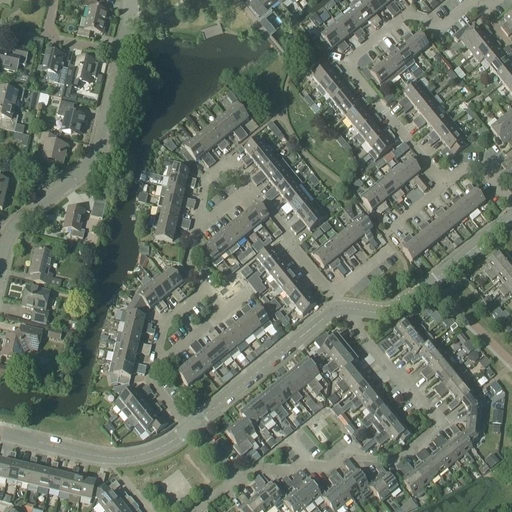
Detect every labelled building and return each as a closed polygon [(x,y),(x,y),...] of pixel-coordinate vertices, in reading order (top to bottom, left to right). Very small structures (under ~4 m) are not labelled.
[(272,8),(268,4),(265,0),(250,0),(253,3),(248,6),(258,19),(272,8)] [(375,16),(379,13),(369,0),(367,0),(360,6),(377,26),(380,23),(375,16)] [(369,0),(379,13),(384,9),(386,8),(387,10),(386,11),(392,19),(396,16),(388,6),(382,0),(369,0)] [(382,0),(388,6),(396,16),(399,13),(393,6),(395,4),(393,2),(395,0),(382,0)] [(377,26),(360,6),(356,1),(348,8),(352,12),(363,26),(368,22),(373,29),(377,26)] [(95,10),(96,5),(84,3),(83,8),(88,10),(86,20),(104,24),(107,13),(95,10)] [(359,29),(363,26),(352,12),(344,19),(360,39),(364,36),(359,29)] [(504,34),(511,27),(511,14),(504,20),(507,24),(500,29),(504,34)] [(357,42),(360,39),(344,19),(336,26),(347,39),(352,35),(357,42)] [(101,36),(104,24),(86,20),(83,31),(78,30),(76,37),(88,40),(90,33),(101,36)] [(342,43),(347,39),(336,26),(328,32),(344,52),(348,49),(342,43)] [(471,32),(467,27),(467,26),(453,38),(456,42),(457,43),(460,41),(466,49),(487,32),(484,27),(478,32),(475,28),(471,32)] [(341,55),(344,52),(328,32),(313,44),(324,58),(335,48),(341,55)] [(472,57),(488,44),(485,41),(491,36),(487,32),(466,49),(472,57)] [(404,38),(419,55),(428,48),(418,36),(413,40),(409,34),(404,38)] [(411,62),(419,55),(404,38),(401,40),(406,46),(401,50),(411,62)] [(483,62),(498,49),(500,48),(496,43),(491,48),(488,44),(472,57),(479,65),(483,62)] [(411,62),(401,50),(397,53),(393,47),(389,51),(406,72),(414,66),(411,62)] [(24,67),(28,52),(12,48),(10,55),(0,52),(0,69),(14,73),(16,65),(24,67)] [(489,70),(511,52),(507,48),(501,53),(498,49),(483,62),(489,70)] [(390,59),(385,63),(398,79),(406,72),(389,51),(385,53),(390,59)] [(495,78),(511,65),(508,62),(511,58),(511,53),(511,52),(489,70),(495,78)] [(46,53),(41,73),(48,74),(49,84),(53,85),(57,86),(54,99),(61,101),(64,88),(68,71),(61,70),(59,69),(60,65),(62,57),(46,53)] [(376,60),(372,64),(377,69),(390,85),(398,79),(385,63),(381,66),(376,60)] [(68,71),(64,88),(78,91),(81,82),(88,84),(89,79),(94,80),(97,65),(92,64),(78,61),(76,69),(70,68),(69,71),(68,71)] [(318,88),(338,71),(336,68),(329,73),(325,68),(319,61),(307,71),(313,78),(311,80),(318,88)] [(374,72),(369,76),(378,88),(382,92),(390,85),(377,69),(372,64),(369,66),(374,72)] [(502,86),(511,77),(511,66),(511,65),(495,78),(502,86)] [(415,82),(423,76),(418,70),(410,76),(415,82)] [(321,99),(324,96),(339,84),(335,80),(341,75),(338,71),(318,88),(314,91),(321,99)] [(511,112),(506,117),(511,125),(511,77),(502,86),(511,98),(511,112)] [(397,106),(401,112),(426,91),(419,83),(415,87),(414,87),(403,96),(405,99),(397,106)] [(328,101),(324,104),(327,108),(327,107),(328,106),(331,104),(345,93),(352,87),(349,84),(342,89),(339,84),(324,96),(328,101)] [(331,104),(328,106),(335,114),(337,112),(352,100),(348,96),(354,91),(352,87),(345,93),(331,104)] [(421,95),(401,112),(404,115),(412,108),(416,113),(432,100),(429,96),(435,92),(431,87),(426,91),(421,95)] [(21,104),(24,92),(11,89),(9,94),(0,91),(0,106),(13,109),(15,102),(21,104)] [(37,104),(39,96),(32,94),(30,102),(37,104)] [(344,120),(365,103),(362,100),(355,105),(352,100),(337,112),(344,120)] [(414,127),(434,111),(439,108),(432,100),(416,113),(419,117),(411,124),(414,127)] [(80,135),(84,118),(72,115),(74,106),(60,103),(57,118),(64,120),(61,134),(69,135),(70,133),(80,135)] [(350,128),(364,116),(361,112),(367,107),(365,103),(344,120),(350,128)] [(0,106),(0,129),(13,133),(16,119),(11,118),(13,109),(0,106)] [(232,111),(224,118),(235,131),(241,138),(243,141),(247,138),(239,128),(243,125),(248,121),(237,107),(232,111)] [(429,129),(441,119),(434,111),(414,127),(418,131),(425,125),(429,129)] [(357,136),(378,120),(375,116),(368,121),(364,116),(350,128),(357,136)] [(448,127),(452,124),(445,116),(441,119),(429,129),(432,133),(427,138),(430,141),(448,127)] [(511,125),(506,117),(497,124),(511,142),(511,125)] [(224,118),(216,124),(227,137),(232,134),(240,144),(243,141),(241,138),(235,131),(224,118)] [(357,136),(352,141),(354,143),(356,141),(360,147),(364,144),(378,133),(374,128),(381,123),(378,120),(357,136)] [(223,141),(227,137),(216,124),(208,131),(224,151),(228,148),(223,141)] [(275,129),(271,124),(266,128),(270,133),(275,129)] [(442,146),(459,132),(459,131),(459,132),(452,124),(448,127),(430,141),(433,145),(438,141),(442,146)] [(511,150),(511,149),(511,142),(497,124),(489,131),(502,146),(505,143),(511,150)] [(200,137),(211,150),(215,147),(221,153),(224,151),(208,131),(200,137)] [(378,133),(364,144),(370,152),(384,141),(390,135),(388,132),(381,138),(378,133)] [(459,132),(442,146),(445,149),(438,155),(445,164),(464,149),(460,144),(461,144),(466,140),(459,132)] [(54,145),(55,138),(41,135),(38,147),(45,149),(42,162),(62,166),(66,148),(54,145)] [(391,149),(387,145),(394,139),(390,135),(384,141),(370,152),(366,155),(373,164),(391,149)] [(208,164),(211,167),(214,164),(206,154),(211,150),(200,137),(192,143),(203,157),(208,164)] [(207,170),(211,167),(208,164),(203,157),(192,143),(189,140),(181,147),(186,153),(181,157),(190,167),(199,160),(207,170)] [(256,141),(243,152),(247,157),(240,162),(243,165),(263,149),(256,141)] [(256,168),(270,157),(263,149),(243,165),(246,169),(253,164),(256,168)] [(253,184),(276,165),(270,157),(256,168),(260,173),(250,181),(253,184)] [(409,163),(402,169),(411,181),(416,186),(422,194),(428,190),(420,179),(417,181),(415,178),(420,174),(419,174),(424,170),(415,158),(409,162),(409,163)] [(266,180),(269,184),(288,169),(281,161),(276,165),(253,184),(256,188),(266,180)] [(511,188),(511,171),(505,163),(500,167),(505,173),(502,175),(511,188)] [(165,179),(194,186),(195,182),(186,180),(188,174),(175,171),(176,165),(173,164),(171,170),(167,169),(165,179)] [(399,166),(391,172),(403,187),(407,184),(412,190),(416,186),(411,181),(402,169),(399,166)] [(273,189),(263,197),(266,201),(289,181),(294,177),(288,169),(269,184),(273,189)] [(383,179),(395,194),(399,200),(403,197),(399,191),(403,187),(391,172),(383,179)] [(289,181),(266,201),(269,204),(279,196),(282,200),(299,187),(301,186),(294,177),(289,181)] [(194,186),(165,179),(165,180),(162,179),(160,189),(183,194),(184,189),(193,191),(194,186)] [(375,186),(386,201),(391,197),(396,203),(399,200),(395,194),(383,179),(375,186)] [(0,197),(5,198),(9,185),(0,182),(0,197)] [(379,207),(384,213),(387,210),(382,204),(386,201),(375,186),(367,192),(379,207)] [(282,214),(306,195),(299,187),(282,200),(286,205),(280,211),(282,214)] [(466,199),(476,211),(484,204),(474,192),(470,187),(466,190),(470,195),(466,199)] [(182,200),(183,194),(160,189),(161,189),(158,199),(194,207),(195,203),(182,200)] [(380,216),(384,213),(379,207),(367,192),(359,199),(361,201),(371,213),(375,210),(380,216)] [(292,212),(296,217),(313,203),(306,195),(282,214),(285,217),(292,212)] [(476,211),(466,199),(461,202),(457,197),(454,200),(468,217),(476,211)] [(193,212),(194,207),(158,199),(156,209),(178,214),(179,209),(193,212)] [(460,224),(468,217),(454,200),(450,203),(454,208),(450,212),(460,224)] [(289,228),(292,232),(302,224),(319,211),(313,203),(296,217),(300,222),(298,223),(296,222),(289,228)] [(101,221),(105,207),(93,204),(90,218),(101,221)] [(249,212),(259,226),(267,219),(256,206),(249,212)] [(82,241),(84,233),(79,231),(84,213),(68,209),(63,230),(72,232),(70,238),(82,241)] [(177,220),(178,214),(156,209),(154,219),(188,227),(189,223),(177,220)] [(460,224),(450,212),(445,215),(441,210),(438,213),(452,230),(460,224)] [(302,229),(304,227),(309,233),(326,219),(319,211),(302,224),(292,232),(296,237),(303,230),(302,229)] [(240,219),(251,232),(259,226),(249,212),(240,219)] [(444,237),(452,230),(438,213),(434,216),(438,221),(434,225),(444,237)] [(362,219),(361,220),(359,216),(351,223),(353,226),(368,244),(372,241),(367,234),(371,231),(362,219)] [(188,232),(188,227),(154,219),(151,229),(157,230),(173,234),(174,229),(188,232)] [(243,239),(251,232),(240,219),(232,225),(243,239)] [(444,237),(434,225),(429,228),(425,223),(421,226),(435,243),(444,237)] [(235,246),(243,239),(232,225),(224,232),(235,246)] [(364,246),(368,244),(353,226),(345,233),(355,244),(359,241),(364,246)] [(427,250),(435,243),(421,226),(418,229),(422,234),(418,238),(427,250)] [(172,240),(173,234),(157,230),(154,241),(171,245),(180,247),(181,242),(172,240)] [(238,250),(235,246),(224,232),(216,238),(230,257),(238,250)] [(351,248),(355,244),(345,233),(337,239),(352,256),(355,254),(351,248)] [(352,256),(337,239),(335,236),(327,243),(339,257),(343,254),(348,260),(352,256)] [(403,236),(399,239),(401,242),(406,247),(401,251),(411,263),(419,256),(405,239),(403,236)] [(427,250),(418,238),(413,241),(409,236),(405,239),(419,256),(427,250)] [(228,259),(230,257),(216,238),(208,245),(219,259),(224,254),(228,259)] [(262,246),(264,249),(271,243),(268,241),(262,246)] [(336,260),(339,257),(327,243),(319,249),(336,270),(339,267),(338,265),(339,264),(336,260)] [(222,263),(219,259),(208,245),(200,252),(213,268),(216,268),(222,263)] [(258,254),(264,249),(262,246),(256,251),(258,254)] [(332,273),(336,270),(319,249),(311,256),(323,270),(327,267),(332,273)] [(257,273),(275,259),(268,250),(255,261),(259,266),(254,269),(257,273)] [(487,279),(509,261),(505,257),(508,254),(505,251),(502,253),(487,266),(491,270),(485,275),(487,279)] [(48,275),(52,256),(41,254),(41,253),(38,252),(38,253),(34,252),(28,276),(31,277),(30,283),(50,288),(52,276),(48,275)] [(246,259),(248,262),(255,257),(252,254),(246,259)] [(268,278),(282,267),(275,259),(257,273),(260,277),(264,273),(268,278)] [(500,282),(511,272),(511,265),(509,261),(487,279),(491,283),(497,278),(500,282)] [(180,267),(176,270),(186,282),(190,279),(189,277),(181,266),(180,267)] [(230,272),(232,275),(239,270),(236,267),(230,272)] [(268,287),(270,289),(288,275),(282,267),(268,278),(273,283),(268,287)] [(177,289),(186,282),(176,270),(175,268),(162,278),(181,302),(185,299),(177,289)] [(500,295),(511,285),(511,272),(500,282),(504,286),(497,291),(500,295)] [(288,275),(270,289),(272,293),(274,293),(278,290),(281,293),(295,283),(288,275)] [(178,305),(181,302),(162,278),(154,285),(165,299),(170,295),(178,305)] [(165,299),(154,285),(151,282),(143,288),(162,312),(166,309),(161,302),(165,299)] [(283,305),(301,291),(295,283),(281,293),(285,299),(281,302),(283,305)] [(511,296),(511,285),(500,295),(503,299),(510,294),(511,296)] [(45,328),(48,314),(44,313),(48,294),(25,288),(21,308),(33,311),(30,324),(45,328)] [(159,315),(162,312),(143,288),(138,291),(135,296),(130,305),(142,313),(146,308),(149,312),(153,308),(159,315)] [(258,297),(261,295),(255,288),(252,291),(258,297)] [(291,305),(295,310),(308,299),(301,291),(283,305),(286,309),(291,305)] [(301,318),(314,307),(308,299),(295,310),(301,318)] [(271,313),(274,311),(268,304),(265,307),(271,313)] [(123,313),(120,324),(124,325),(150,331),(151,327),(142,325),(144,319),(139,318),(142,313),(130,305),(124,314),(123,313)] [(271,327),(268,323),(264,318),(266,316),(260,308),(257,310),(256,309),(252,313),(247,307),(243,309),(263,333),(271,327)] [(245,319),(240,322),(251,336),(254,340),(263,333),(243,309),(240,312),(245,319)] [(498,310),(490,316),(498,326),(499,325),(509,318),(505,313),(502,315),(498,310)] [(278,323),(283,319),(278,313),(274,317),(278,323)] [(436,327),(442,322),(435,313),(429,318),(436,327)] [(284,330),(288,326),(283,319),(278,323),(284,330)] [(251,336),(240,322),(236,326),(231,320),(227,323),(243,343),(251,336)] [(379,348),(384,355),(400,342),(415,330),(414,330),(407,321),(392,333),(396,338),(390,343),(388,341),(379,348)] [(227,323),(224,326),(229,332),(224,335),(235,349),(243,343),(227,323)] [(154,332),(150,331),(124,325),(122,335),(139,339),(140,334),(153,337),(154,332)] [(403,346),(406,350),(421,338),(425,335),(424,331),(422,328),(418,326),(414,330),(415,330),(400,342),(384,355),(389,361),(398,354),(397,351),(403,346)] [(36,352),(40,333),(20,328),(19,336),(16,336),(14,337),(13,339),(5,337),(1,357),(20,361),(22,352),(27,350),(36,352)] [(235,349),(224,335),(219,339),(214,333),(211,336),(230,360),(238,354),(237,352),(235,349)] [(139,339),(122,335),(120,345),(149,352),(150,348),(137,345),(139,339)] [(425,335),(421,338),(406,350),(410,355),(402,361),(406,365),(413,359),(417,356),(432,343),(431,340),(429,337),(425,335)] [(222,366),(230,360),(211,336),(207,338),(212,345),(208,348),(222,366)] [(336,337),(315,354),(318,358),(321,356),(325,360),(327,358),(343,345),(336,337)] [(222,366),(208,348),(203,352),(195,342),(192,345),(211,369),(214,373),(222,366)] [(420,360),(424,364),(439,352),(432,343),(417,356),(413,359),(406,365),(409,362),(413,366),(420,360)] [(149,352),(120,345),(115,344),(112,354),(134,359),(135,354),(148,357),(149,352)] [(203,375),(211,369),(192,345),(189,348),(196,358),(192,361),(203,375)] [(327,373),(350,354),(343,345),(327,358),(331,363),(323,370),(327,373)] [(463,359),(470,353),(463,345),(456,351),(463,359)] [(419,375),(423,379),(446,360),(439,352),(424,364),(427,368),(419,375)] [(133,366),(134,359),(112,354),(110,364),(145,373),(146,369),(133,366)] [(249,354),(243,358),(247,363),(252,358),(249,354)] [(341,375),(357,362),(350,354),(327,373),(330,377),(337,370),(341,375)] [(203,375),(192,361),(187,365),(179,356),(176,359),(194,382),(203,375)] [(186,388),(194,382),(176,359),(171,363),(174,367),(176,365),(180,371),(175,375),(186,388)] [(438,381),(453,369),(446,360),(423,379),(426,383),(434,377),(438,381)] [(306,362),(298,369),(310,384),(315,389),(318,394),(322,391),(314,381),(319,377),(306,362)] [(338,391),(360,374),(353,366),(357,363),(357,362),(341,375),(342,376),(338,378),(342,382),(333,389),(336,393),(338,391)] [(110,364),(107,374),(112,376),(109,376),(111,386),(116,385),(118,377),(129,380),(131,374),(143,377),(144,378),(145,373),(110,364)] [(289,376),(301,391),(306,387),(311,392),(315,389),(310,384),(298,369),(289,376)] [(436,396),(459,377),(453,369),(438,381),(441,385),(433,391),(436,396)] [(360,374),(338,391),(341,395),(348,390),(351,394),(367,382),(360,374)] [(293,398),(297,403),(301,400),(297,394),(301,391),(289,376),(281,383),(293,398)] [(451,397),(466,385),(459,377),(436,396),(440,400),(448,393),(451,397)] [(353,408),(374,391),(367,382),(351,394),(356,399),(350,404),(353,408)] [(272,389),(285,405),(289,401),(294,406),(298,403),(297,403),(293,398),(281,383),(272,389)] [(461,405),(470,397),(473,394),(466,385),(451,397),(455,402),(447,408),(450,413),(458,406),(461,405)] [(115,406),(120,413),(148,390),(146,387),(136,395),(131,390),(115,403),(115,406)] [(280,408),(285,405),(272,389),(264,396),(284,420),(288,417),(280,408)] [(148,390),(120,413),(127,421),(131,417),(145,406),(142,402),(151,394),(148,390)] [(365,411),(380,399),(374,391),(353,408),(350,410),(353,413),(362,406),(365,411)] [(280,423),(284,420),(264,396),(256,403),(268,418),(273,414),(280,423)] [(468,413),(466,423),(479,424),(480,409),(472,399),(470,397),(461,405),(462,407),(468,413)] [(363,427),(387,407),(380,399),(365,411),(369,416),(360,424),(363,427)] [(256,403),(247,410),(262,429),(271,422),(268,418),(256,403)] [(133,430),(138,426),(151,414),(158,409),(156,406),(149,411),(145,406),(131,417),(127,421),(133,430)] [(314,406),(308,411),(313,416),(318,411),(314,406)] [(335,409),(330,412),(337,420),(341,417),(344,415),(340,411),(337,407),(335,409)] [(374,431),(394,415),(387,407),(363,427),(366,431),(371,427),(374,431)] [(133,430),(132,431),(138,438),(144,433),(148,438),(154,434),(155,435),(166,426),(161,420),(158,422),(155,418),(161,413),(158,409),(151,414),(138,426),(133,430)] [(261,433),(264,431),(247,410),(239,417),(254,435),(251,432),(256,428),(261,433)] [(501,426),(502,413),(492,412),(491,425),(501,426)] [(376,444),(401,424),(394,415),(374,431),(379,436),(373,441),(376,444)] [(241,421),(234,426),(246,442),(251,447),(254,445),(250,439),(254,435),(239,417),(238,417),(241,421)] [(312,417),(311,429),(325,430),(325,418),(312,417)] [(477,440),(479,424),(466,423),(465,434),(462,437),(469,447),(477,440)] [(356,433),(349,424),(343,429),(350,437),(356,433)] [(386,436),(376,444),(379,448),(389,440),(394,445),(399,441),(401,443),(411,436),(409,433),(401,424),(386,436)] [(232,450),(240,459),(252,450),(250,448),(251,447),(246,442),(234,426),(225,434),(235,447),(232,450)] [(469,447),(462,437),(460,435),(453,427),(449,430),(455,439),(451,442),(463,457),(472,450),(469,447)] [(463,457),(451,442),(447,445),(440,437),(436,441),(455,464),(463,457)] [(267,445),(271,449),(276,445),(272,441),(267,445)] [(447,470),(455,464),(436,441),(432,444),(438,452),(435,455),(447,470)] [(447,470),(435,455),(430,459),(423,451),(420,454),(438,477),(447,470)] [(430,484),(438,477),(420,454),(415,458),(422,466),(418,469),(430,484)] [(0,480),(6,482),(10,465),(13,466),(14,461),(8,460),(7,464),(0,462),(0,480)] [(12,487),(16,488),(21,468),(13,466),(10,465),(6,482),(13,484),(12,487)] [(27,487),(31,470),(34,471),(35,466),(29,465),(28,469),(21,468),(16,488),(20,489),(21,486),(27,487)] [(348,480),(360,495),(368,488),(363,481),(358,475),(350,465),(345,469),(350,474),(346,478),(347,480),(348,480)] [(430,484),(418,469),(413,472),(407,465),(403,467),(422,491),(430,484)] [(380,467),(374,471),(379,477),(376,480),(378,482),(390,497),(399,491),(386,475),(380,467)] [(412,498),(422,491),(403,467),(402,468),(398,471),(405,479),(400,483),(412,498)] [(474,473),(477,478),(484,473),(480,468),(474,473)] [(48,492),(52,475),(55,476),(56,471),(50,469),(49,474),(42,473),(38,490),(48,492)] [(27,487),(38,490),(42,473),(34,471),(31,470),(27,487)] [(362,472),(358,475),(363,481),(367,478),(362,472)] [(48,492),(58,495),(63,478),(55,476),(52,475),(48,492)] [(69,497),(73,480),(76,481),(77,476),(71,475),(70,479),(63,478),(58,495),(69,497)] [(293,482),(300,491),(312,505),(320,499),(321,498),(315,491),(307,481),(302,484),(296,476),(295,475),(291,479),(293,482)] [(360,495),(348,480),(347,480),(343,483),(336,475),(332,478),(351,501),(360,495)] [(252,482),(255,486),(261,494),(273,509),(275,511),(276,511),(283,507),(285,510),(286,509),(283,504),(281,503),(282,502),(277,495),(270,487),(265,490),(262,487),(264,485),(258,478),(252,482)] [(343,508),(351,501),(332,478),(328,482),(335,490),(330,493),(343,508)] [(367,478),(363,481),(368,488),(381,505),(390,497),(378,482),(373,486),(367,478)] [(84,483),(80,500),(91,502),(91,500),(97,501),(105,487),(95,485),(96,480),(93,479),(91,484),(84,483)] [(69,497),(67,504),(78,507),(80,500),(84,483),(76,481),(73,480),(69,497)] [(304,511),(312,505),(300,491),(293,482),(289,485),(296,494),(292,497),(304,511)] [(257,497),(253,500),(262,511),(269,511),(273,509),(261,494),(255,486),(250,489),(257,497)] [(105,487),(97,502),(100,504),(98,506),(102,511),(107,511),(118,503),(120,505),(124,502),(121,497),(116,501),(111,495),(105,487)] [(321,498),(320,499),(330,511),(337,511),(343,508),(330,493),(326,497),(320,488),(315,491),(321,498)] [(282,502),(281,503),(283,504),(286,509),(288,511),(303,511),(304,511),(292,497),(287,500),(281,492),(277,495),(282,502)] [(239,511),(238,511),(262,511),(253,500),(249,504),(242,496),(237,500),(244,508),(239,511)] [(396,511),(407,511),(412,508),(407,501),(396,510),(396,511)] [(118,503),(107,511),(125,511),(120,505),(118,503)]
